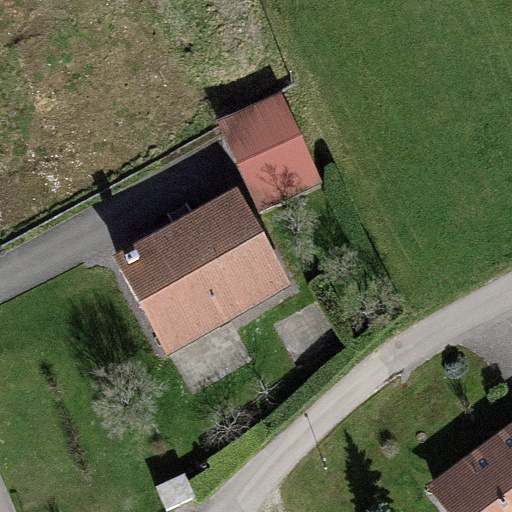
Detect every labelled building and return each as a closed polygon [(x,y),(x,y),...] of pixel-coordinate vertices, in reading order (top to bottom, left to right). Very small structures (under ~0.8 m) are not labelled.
[(0,133),(34,120),(0,31),(0,133)] [(276,117),(218,145),(256,223),(314,196),(276,117)] [(226,218),(122,282),(175,369),(279,305),(226,218)] [(511,511),(511,428),(429,489),(445,511),(511,511)] [(185,511),(180,497),(136,511),(185,511)]
